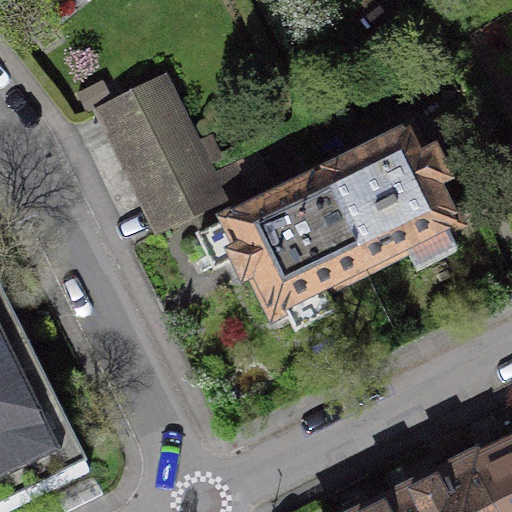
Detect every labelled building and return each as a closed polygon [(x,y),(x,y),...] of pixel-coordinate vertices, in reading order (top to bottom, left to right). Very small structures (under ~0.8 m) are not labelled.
[(150,204),(208,175),(161,79),(102,108),(129,162),(150,204)] [(410,131),(318,176),(365,272),(457,226),(437,186),(447,181),(441,168),(434,154),(424,159),(410,131)] [(209,177),(208,175),(150,204),(157,218),(163,231),(222,202),(220,199),(240,189),(229,167),(209,177)] [(323,293),(365,272),(318,176),(199,236),(215,268),(233,260),(238,271),(244,282),(254,277),(274,317),(286,312),(295,331),(333,312),(323,293)] [(0,505),(86,463),(0,288),(0,505)] [(473,463),(471,463),(495,511),(511,511),(511,446),(474,466),(473,463)] [(418,490),(397,501),(403,511),(495,511),(471,463),(418,490)] [(403,511),(397,501),(377,511),(374,511),(403,511)]
